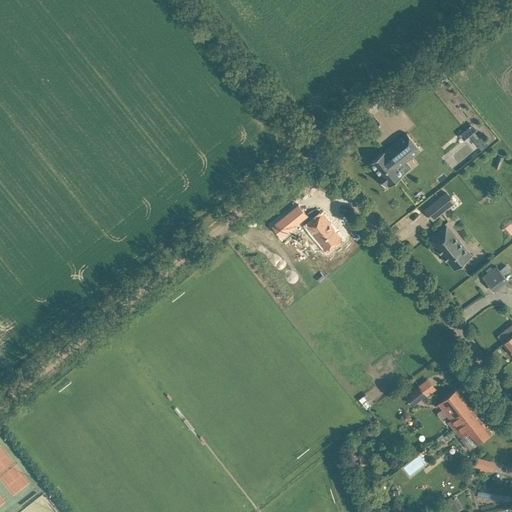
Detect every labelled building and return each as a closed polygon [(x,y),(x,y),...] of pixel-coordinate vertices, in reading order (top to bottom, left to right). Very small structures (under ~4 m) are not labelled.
[(470,125),(460,134),(464,139),(474,130),(470,125)] [(403,174),(411,167),(406,161),(420,149),(407,133),(370,162),(380,174),(377,176),(386,186),(388,184),(389,185),(403,174)] [(446,192),(432,203),(441,214),(455,203),(446,192)] [(293,199),(270,218),(279,229),(301,208),(293,199)] [(320,208),(303,224),(322,244),(337,230),(323,215),(325,214),(320,208)] [(430,240),(443,256),(444,255),(455,268),(455,269),(466,260),(460,252),(465,248),(460,241),(458,242),(445,226),(435,234),(436,236),(430,240)] [(311,271),(307,266),(301,271),(305,276),(311,271)] [(499,271),(503,277),(510,272),(506,266),(499,271)] [(495,290),(507,281),(497,267),(484,277),(495,290)] [(502,306),(498,309),(503,315),(507,312),(502,306)] [(511,353),(511,335),(503,342),(511,353)] [(413,404),(426,395),(419,386),(406,395),(413,404)] [(448,422),(453,428),(461,422),(462,423),(475,412),(456,389),(448,395),(438,403),(442,409),(448,416),(451,420),(448,422)] [(367,408),(372,405),(375,402),(366,392),(359,399),(367,408)] [(491,432),(475,412),(462,423),(461,422),(453,428),(461,438),(470,449),(477,444),(483,439),(491,432)] [(477,455),(474,468),(486,471),(486,468),(493,470),(495,460),(477,455)] [(457,498),(449,502),(454,511),(462,508),(457,498)]
